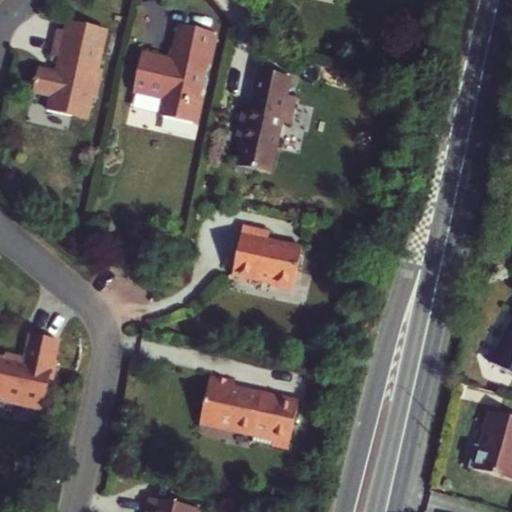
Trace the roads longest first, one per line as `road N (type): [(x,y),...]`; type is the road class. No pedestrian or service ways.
road 1 (primary): [(497,0),(392,484)]
road 2 (residential): [(72,511),(106,360),(103,328),(85,301),(0,229)]
